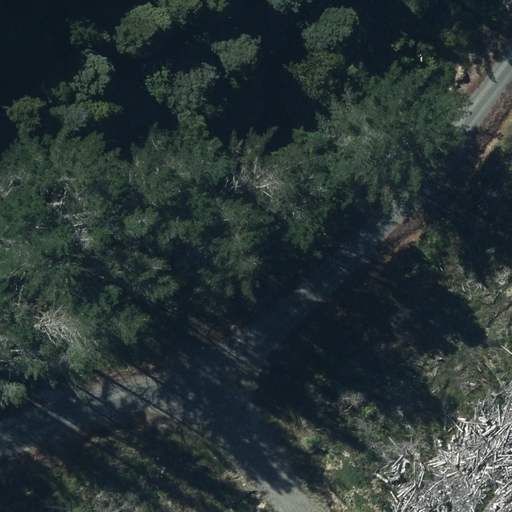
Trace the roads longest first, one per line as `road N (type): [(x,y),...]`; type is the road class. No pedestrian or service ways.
road 1 (unclassified): [(0,447),(96,401),(199,382),(260,345),(320,290),(511,63)]
road 2 (track): [(199,382),(303,511)]
